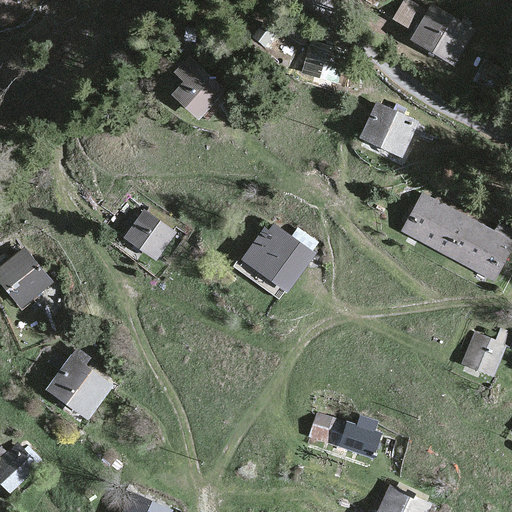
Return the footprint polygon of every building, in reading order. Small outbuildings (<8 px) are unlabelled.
[(428,13),(406,1),(394,23),(415,34),(410,42),(456,67),(475,32),(431,8),(428,13)] [(347,52),(310,44),(303,75),(340,83),(347,52)] [(229,92),(189,61),(177,76),(188,85),(175,103),(203,125),(229,92)] [(360,145),(403,163),(420,125),(376,106),(360,145)] [(511,238),(423,195),(402,237),(498,285),(511,256),(511,238)] [(125,245),(158,265),(177,235),(144,215),(125,245)] [(244,270),(288,301),(317,260),(272,229),(244,270)] [(0,277),(0,283),(23,311),(54,286),(28,255),(0,277)] [(476,338),(464,370),(494,381),(506,350),(476,338)] [(50,397),(93,424),(117,386),(74,359),(50,397)] [(337,429),(317,421),(311,438),(331,445),(337,429)] [(377,427),(362,421),(359,430),(349,427),(341,448),(374,462),(382,442),(373,438),(377,427)] [(38,470),(17,449),(0,465),(0,486),(10,497),(38,470)] [(380,511),(431,511),(433,507),(391,489),(380,511)] [(125,511),(165,511),(131,498),(125,511)]
